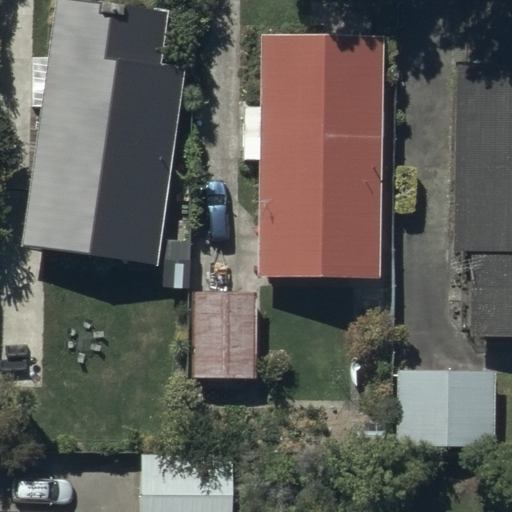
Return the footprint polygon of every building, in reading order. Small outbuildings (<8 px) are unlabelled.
[(165,11),(82,0),(51,0),(18,251),(152,269),(178,71),(158,68),(165,11)] [(511,0),(470,0),(470,65),(452,65),(449,254),(467,254),(466,340),(511,340),(511,0)] [(380,40),(255,39),(254,109),(241,108),(240,164),(255,165),(253,280),(376,282),(380,40)] [(251,296),(189,296),(188,401),(219,402),(220,382),(250,382),(251,296)] [(491,373),(394,374),(394,449),(491,449),(491,373)] [(232,511),(232,456),(136,456),(135,511),(232,511)]
